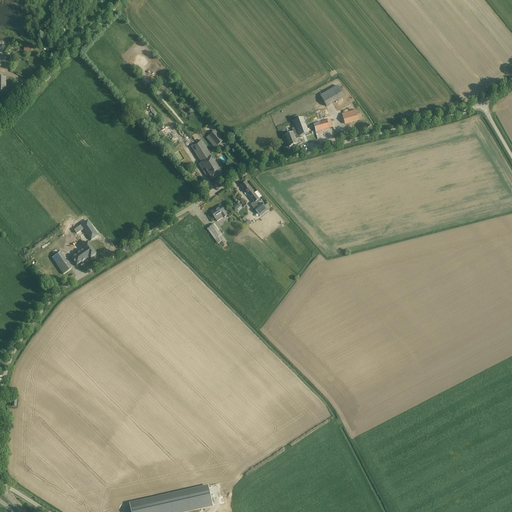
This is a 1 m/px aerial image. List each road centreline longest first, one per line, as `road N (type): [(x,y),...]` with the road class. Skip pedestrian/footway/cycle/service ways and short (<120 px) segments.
road 1 (unclassified): [(0,402),(18,342),(49,300),(183,211),(254,168),(482,103)]
road 2 (unclassified): [(121,0),(0,120)]
